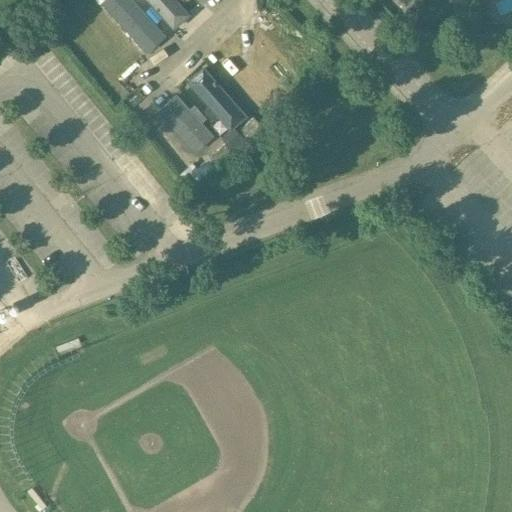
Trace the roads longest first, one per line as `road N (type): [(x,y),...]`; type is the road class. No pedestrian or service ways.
road 1 (unclassified): [(422,162),(25,316),(0,341)]
road 2 (unclassified): [(451,133),(337,0)]
road 3 (unknown): [(239,0),(143,88)]
